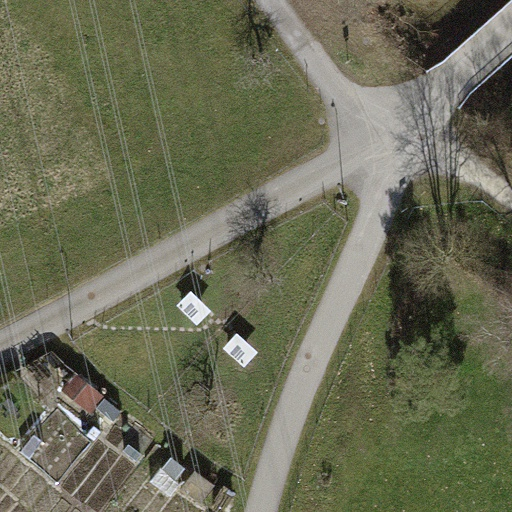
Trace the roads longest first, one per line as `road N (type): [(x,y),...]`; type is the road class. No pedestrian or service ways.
road 1 (residential): [(511,29),(375,145)]
road 2 (track): [(375,145),(273,0)]
road 3 (track): [(406,121),(511,202)]
